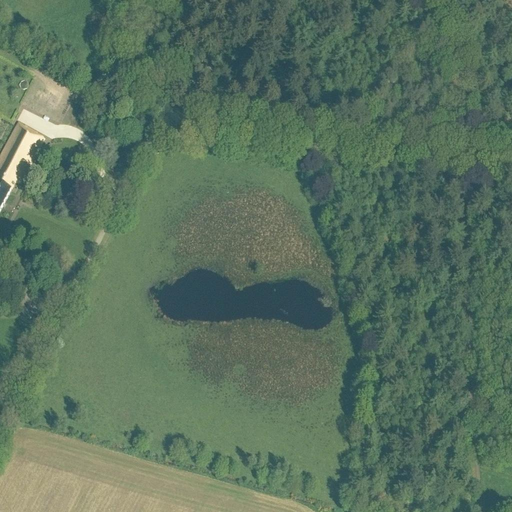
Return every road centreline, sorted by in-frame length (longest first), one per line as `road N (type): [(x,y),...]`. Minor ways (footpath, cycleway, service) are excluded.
road 1 (track): [(459,164),(181,136),(141,149),(123,189)]
road 2 (track): [(478,511),(459,164)]
road 3 (track): [(0,429),(123,189)]
road 4 (track): [(459,164),(443,0)]
